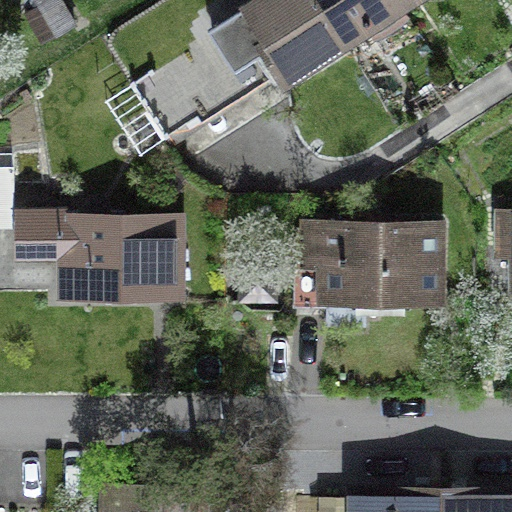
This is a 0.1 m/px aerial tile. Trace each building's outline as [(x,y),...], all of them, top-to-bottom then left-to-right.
[(421,0),(248,0),(188,40),(215,81),(236,67),(261,106),(421,0)] [(0,247),(9,248),(10,191),(0,191),(0,247)] [(511,227),(501,228),(500,272),(511,271),(511,227)] [(182,228),(28,229),(28,279),(63,279),(63,316),(183,315),(182,228)] [(449,234),(305,238),(306,278),(320,277),(321,321),(451,318),(449,234)] [(242,511),(243,497),(105,498),(105,511),(242,511)] [(511,511),(511,501),(357,503),(356,511),(511,511)]
